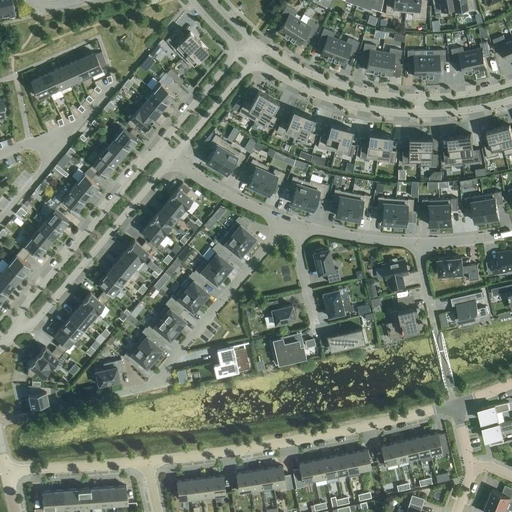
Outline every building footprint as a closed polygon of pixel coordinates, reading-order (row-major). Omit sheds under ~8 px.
[(11,0),(0,0),(0,4),(3,15),(15,12),(14,12),(11,0)] [(313,0),(313,1),(326,8),(330,0),(313,0)] [(358,0),(357,3),(369,7),(368,7),(380,12),(382,0),(358,0)] [(398,11),(405,12),(406,0),(386,0),(385,14),(398,15),(398,11)] [(406,0),(405,12),(412,13),(412,17),(425,18),(426,5),(419,4),(419,0),(406,0)] [(454,10),(452,0),(438,0),(439,3),(433,4),(435,17),(447,15),(446,11),(454,10)] [(452,0),(454,10),(462,9),(463,13),(474,10),(472,0),(452,0)] [(296,12),(286,5),(279,17),(285,20),(278,31),(288,38),(299,20),(293,16),(296,12)] [(299,20),(288,38),(298,44),(305,33),(311,37),(318,25),(308,19),(305,24),(299,20)] [(438,20),(431,21),(432,31),(439,31),(438,20)] [(334,32),(323,28),(319,41),(325,43),(320,55),(331,60),(339,40),(332,37),(334,32)] [(175,31),(165,40),(173,48),(172,49),(181,58),(199,41),(190,32),(183,39),(175,31)] [(511,36),(505,40),(503,35),(493,39),(498,52),(504,49),(509,61),(511,60),(511,36)] [(350,44),(339,40),(331,60),(343,64),(347,52),(354,54),(358,42),(352,39),(350,44)] [(199,41),(181,58),(190,67),(195,63),(197,66),(205,58),(203,56),(208,51),(199,41)] [(481,48),(470,50),(474,71),(486,69),(483,56),(490,54),(487,41),(480,43),(481,48)] [(376,45),(364,43),(362,56),(368,58),(366,71),(378,73),(382,52),(375,50),(376,45)] [(457,47),(451,49),(453,62),(460,61),(462,74),(474,71),(470,50),(458,53),(457,47)] [(389,53),(382,52),(378,73),(390,75),(392,62),(399,63),(401,50),(390,48),(389,53)] [(407,50),(407,64),(414,64),(414,77),(426,77),(426,55),(426,50),(414,50),(407,50)] [(426,50),(426,55),(426,77),(438,76),(438,63),(445,63),(444,50),(437,50),(426,50)] [(106,65),(102,52),(95,54),(94,52),(84,57),(91,74),(102,69),(101,67),(106,65)] [(84,57),(73,62),(81,78),(91,74),(84,57)] [(73,62),(63,67),(70,83),(81,78),(73,62)] [(63,67),(52,71),(60,88),(70,83),(63,67)] [(177,76),(170,68),(166,73),(173,80),(177,76)] [(52,71),(42,76),(49,93),(60,88),(52,71)] [(49,93),(42,76),(31,81),(39,97),(49,93)] [(158,81),(151,89),(167,103),(174,94),(158,81)] [(151,89),(144,98),(160,111),(167,103),(151,89)] [(254,121),(268,96),(258,91),(251,103),(245,100),(244,101),(238,112),(244,116),(245,115),(254,121)] [(271,128),(277,118),(271,115),(279,102),(268,96),(254,121),(265,127),(266,125),(271,128)] [(146,100),(138,108),(152,120),(160,111),(144,98),(146,100)] [(238,112),(244,101),(240,99),(231,108),(238,112)] [(109,101),(106,105),(110,109),(112,111),(116,106),(109,101)] [(152,120),(138,108),(126,123),(134,129),(138,124),(145,130),(152,120)] [(294,138),(304,114),(293,109),(288,122),(281,120),(276,131),(283,134),(283,133),(294,138)] [(310,145),(315,134),(309,131),(315,118),(304,114),(294,138),(305,142),(305,143),(310,145)] [(335,151),(341,127),(330,123),(326,137),(320,135),(317,147),(324,149),(324,148),(335,151)] [(511,133),(510,125),(498,128),(505,155),(511,153),(511,133)] [(136,139),(120,126),(112,136),(128,149),(136,139)] [(352,157),(355,145),(349,143),(353,130),(341,127),(335,151),(346,154),(346,155),(352,157)] [(490,144),(484,146),(487,158),(499,155),(497,149),(503,148),(505,155),(498,128),(487,131),(490,144)] [(211,132),(202,143),(207,146),(215,134),(211,132)] [(377,160),(380,134),(369,133),(367,147),(361,146),(359,158),(365,159),(365,158),(377,160)] [(471,133),(459,135),(463,163),(481,161),(479,149),(473,150),(471,133)] [(216,168),(230,144),(221,138),(215,134),(207,146),(213,150),(206,162),(216,168)] [(395,163),(396,151),(390,150),(392,136),(380,134),(377,160),(388,161),(388,162),(395,163)] [(449,150),(443,151),(445,163),(451,162),(451,164),(463,163),(459,135),(448,136),(449,150)] [(128,149),(112,136),(114,137),(108,145),(106,143),(105,144),(122,157),(128,149)] [(402,151),(401,163),(408,163),(419,163),(419,165),(420,165),(420,137),(408,137),(408,151),(402,151)] [(420,137),(420,165),(438,165),(438,153),(432,153),(432,137),(420,137)] [(260,150),(263,144),(257,142),(254,148),(260,150)] [(105,144),(98,153),(114,166),(121,157),(105,144)] [(239,165),(245,155),(240,151),(239,152),(230,146),(231,144),(230,144),(216,168),(226,174),(234,162),(239,165)] [(114,166),(98,153),(91,162),(92,163),(88,168),(96,174),(100,169),(107,175),(114,166)] [(78,160),(72,155),(70,158),(76,163),(78,160)] [(291,166),(294,160),(288,157),(286,163),(291,166)] [(266,171),(268,166),(258,161),(252,158),(247,169),(253,172),(247,185),(258,190),(266,171)] [(268,195),(274,182),(280,184),(285,173),(279,171),(277,175),(266,171),(258,190),(268,195)] [(84,173),(77,181),(91,193),(98,185),(84,173)] [(334,175),(333,184),(340,185),(341,176),(334,175)] [(301,206),(310,180),(309,179),(309,182),(298,178),(292,176),(289,188),(294,189),(290,203),(301,206)] [(323,198),(328,185),(321,182),(321,183),(310,180),(301,206),(313,210),(317,196),(323,198)] [(69,188),(68,188),(84,202),(91,193),(77,181),(70,189),(69,188)] [(178,187),(170,196),(186,210),(187,210),(185,208),(192,199),(194,201),(198,196),(194,192),(189,188),(182,182),(178,187)] [(76,211),(84,202),(68,188),(65,185),(62,189),(65,192),(60,198),(62,199),(58,204),(65,210),(69,205),(76,211)] [(347,218),(352,193),(340,191),(341,190),(334,189),(332,201),(338,202),(335,216),(347,218)] [(494,193),(483,194),(487,220),(499,218),(497,204),(503,203),(501,191),(494,192),(494,193)] [(367,207),(370,196),(363,194),(363,195),(352,193),(347,218),(359,220),(361,206),(367,207)] [(483,194),(465,197),(466,204),(472,203),(476,222),(487,220),(483,194)] [(170,196),(163,205),(179,218),(186,210),(170,196)] [(393,224),(395,198),(384,198),(384,197),(377,196),(377,209),(383,209),(382,223),(393,224)] [(405,225),(406,211),(412,211),(413,199),(407,199),(395,198),(393,224),(405,225)] [(451,199),(439,199),(441,225),(452,224),(452,210),(458,210),(457,198),(451,198),(451,199)] [(428,199),(421,199),(422,211),(428,211),(429,225),(441,225),(439,199),(428,200),(428,199)] [(221,204),(202,226),(208,231),(227,209),(221,204)] [(163,205),(156,213),(172,227),(179,218),(163,205)] [(22,214),(24,215),(27,212),(20,207),(18,210),(22,214)] [(44,216),(44,217),(60,230),(68,221),(54,209),(46,218),(44,216)] [(156,213),(149,221),(165,235),(172,227),(156,213)] [(241,217),(238,216),(235,220),(236,221),(228,230),(248,247),(256,237),(245,228),(248,224),(241,217)] [(14,235),(23,226),(12,217),(4,226),(14,235)] [(44,217),(36,226),(53,239),(60,230),(44,217)] [(165,235),(149,221),(142,230),(152,238),(149,241),(156,247),(166,236),(165,235)] [(30,234),(46,248),(53,239),(36,226),(38,228),(32,235),(30,234)] [(216,243),(216,244),(227,253),(230,249),(240,256),(248,247),(228,230),(223,236),(222,235),(219,239),(216,243)] [(20,249),(27,255),(32,251),(38,256),(46,248),(30,234),(22,243),(24,244),(20,249)] [(134,240),(127,248),(141,260),(152,247),(145,241),(141,245),(134,240)] [(205,258),(224,275),(233,265),(223,257),(227,253),(216,244),(216,243),(211,248),(214,250),(207,259),(205,258)] [(175,254),(180,248),(176,244),(171,250),(175,254)] [(187,259),(191,247),(185,245),(181,257),(187,259)] [(127,248),(120,256),(134,268),(141,260),(127,248)] [(333,270),(328,249),(323,250),(323,248),(315,250),(316,252),(313,252),(318,273),(326,272),(327,278),(328,282),(340,280),(339,275),(338,269),(333,270)] [(20,249),(8,264),(22,275),(30,266),(23,260),(27,255),(20,249)] [(498,257),(492,259),(494,274),(507,271),(507,269),(511,268),(511,251),(506,253),(506,251),(497,252),(498,257)] [(120,256),(113,265),(127,277),(134,268),(120,256)] [(176,257),(167,270),(172,273),(181,261),(176,257)] [(462,257),(438,259),(439,275),(463,273),(469,272),(469,280),(479,279),(478,264),(468,265),(463,266),(462,257)] [(216,284),(224,275),(205,258),(197,268),(193,272),(204,281),(207,277),(216,284)] [(390,263),(381,264),(385,279),(388,279),(390,290),(404,286),(401,275),(408,274),(404,259),(396,261),(395,259),(389,260),(390,263)] [(0,271),(0,272),(15,285),(22,275),(8,264),(1,272),(0,271)] [(113,265),(106,273),(122,286),(120,285),(127,277),(113,265)] [(161,288),(171,276),(165,271),(155,284),(161,288)] [(193,272),(192,271),(185,280),(190,283),(185,289),(201,302),(209,293),(200,285),(204,281),(193,272)] [(0,272),(0,288),(7,294),(15,285),(0,272)] [(105,288),(101,293),(108,299),(112,294),(114,296),(122,286),(106,273),(98,282),(105,288)] [(511,284),(497,288),(499,293),(509,291),(509,294),(510,298),(511,305),(511,284)] [(185,289),(183,286),(174,296),(173,294),(169,299),(180,309),(184,304),(193,312),(201,302),(185,289)] [(338,289),(323,293),(328,316),(353,310),(352,305),(350,305),(348,297),(340,299),(338,289)] [(482,291),(451,298),(452,305),(460,304),(461,309),(458,309),(461,323),(476,319),(476,317),(487,314),(486,307),(478,308),(476,300),(484,298),(482,291)] [(90,292),(83,301),(99,314),(97,312),(108,299),(101,293),(97,298),(90,292)] [(180,309),(169,299),(165,304),(167,305),(160,314),(178,329),(186,321),(177,313),(180,309)] [(276,323),(277,325),(286,323),(285,321),(295,319),(294,316),(296,315),(294,307),(292,307),(291,305),(279,307),(277,299),(265,302),(268,316),(273,315),(275,323),(276,323)] [(251,302),(252,309),(260,307),(259,300),(251,302)] [(83,301),(76,309),(92,322),(99,314),(83,301)] [(370,312),(368,304),(356,306),(358,315),(370,312)] [(412,307),(396,311),(399,320),(386,323),(389,335),(401,332),(402,334),(418,331),(412,307)] [(76,309),(69,317),(85,331),(85,330),(83,329),(90,321),(92,323),(92,322),(76,309)] [(150,324),(146,328),(157,337),(160,332),(169,340),(178,329),(160,314),(159,314),(158,314),(150,323),(150,324)] [(69,317),(61,326),(77,340),(85,331),(69,317)] [(61,341),(57,346),(64,352),(75,339),(77,340),(61,326),(54,335),(61,341)] [(145,327),(141,332),(144,334),(137,343),(135,341),(135,342),(154,358),(162,349),(153,341),(157,337),(146,328),(145,327)] [(361,328),(323,336),(323,337),(327,336),(330,351),(365,343),(361,328)] [(297,334),(273,340),(275,347),(272,347),(275,359),(285,357),(286,361),(305,357),(301,340),(298,341),(297,334)] [(126,351),(127,351),(123,356),(133,365),(137,360),(146,368),(154,358),(135,342),(126,351)] [(220,363),(213,364),(216,376),(238,371),(238,367),(249,365),(244,343),(217,349),(220,363)] [(45,346),(37,356),(51,368),(55,363),(59,366),(67,357),(55,347),(51,352),(45,346)] [(51,368),(37,356),(29,365),(27,376),(32,377),(37,372),(43,377),(51,368)] [(115,360),(103,363),(104,369),(95,371),(99,385),(120,380),(118,373),(124,371),(121,359),(115,361),(115,360)] [(86,396),(94,395),(93,385),(84,386),(86,396)] [(28,395),(31,409),(41,407),(41,405),(49,403),(47,394),(51,393),(50,389),(49,387),(32,386),(34,393),(28,395)] [(482,408),(486,426),(499,423),(497,412),(510,409),(508,402),(482,408)] [(499,423),(486,426),(490,445),(504,442),(501,431),(511,428),(511,420),(499,423)] [(448,452),(444,433),(438,435),(437,433),(438,433),(438,432),(426,435),(430,453),(440,450),(441,454),(448,452)] [(430,453),(426,435),(414,438),(419,456),(420,462),(431,459),(430,453)] [(414,438),(403,441),(408,458),(419,456),(414,438)] [(403,441),(392,443),(397,461),(408,458),(403,441)] [(397,461),(392,443),(381,446),(385,464),(397,461)] [(367,449),(355,452),(359,470),(370,467),(367,450),(368,450),(367,449)] [(355,452),(344,454),(348,472),(359,470),(355,452)] [(344,454),(333,456),(336,474),(348,472),(344,454)] [(336,474),(333,456),(322,459),(325,476),(327,484),(338,481),(336,474)] [(322,459),(310,461),(314,479),(325,476),(322,459)] [(314,479),(310,461),(299,463),(300,468),(292,470),(296,488),(304,486),(303,481),(314,479)] [(283,466),(270,468),(273,486),(285,484),(285,489),(292,488),(290,474),(283,475),(282,467),(283,466)] [(270,468),(259,470),(262,488),(273,486),(270,468)] [(259,470),(248,471),(251,489),(262,488),(259,470)] [(251,489),(248,471),(236,473),(239,491),(251,489)] [(447,472),(436,475),(437,482),(449,479),(447,472)] [(223,475),(211,477),(213,495),(225,493),(223,476),(223,475)] [(211,477),(200,478),(202,496),(213,495),(211,477)] [(200,478),(188,480),(191,498),(202,496),(200,478)] [(191,498),(188,480),(177,481),(178,492),(176,492),(177,498),(179,497),(179,499),(191,498)] [(126,486),(114,487),(115,504),(127,503),(126,486)] [(102,487),(90,488),(91,506),(103,505),(102,487)] [(114,487),(102,487),(103,505),(115,504),(114,487)] [(511,509),(511,487),(509,487),(506,495),(493,489),(491,494),(489,494),(486,500),(506,508),(511,511),(511,509)] [(90,488),(78,489),(79,507),(91,506),(90,488)] [(78,489),(66,490),(67,508),(79,507),(78,489)] [(66,490),(54,491),(55,508),(67,508),(66,490)] [(55,508),(54,491),(42,492),(43,509),(55,508)] [(411,495),(405,511),(419,511),(424,498),(411,495)] [(503,511),(506,508),(486,500),(483,507),(485,507),(483,511),(503,511)]
